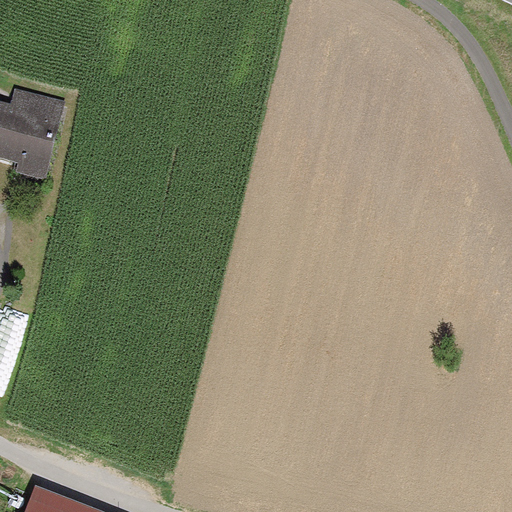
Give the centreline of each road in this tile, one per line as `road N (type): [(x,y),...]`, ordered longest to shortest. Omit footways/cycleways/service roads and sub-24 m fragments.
road 1 (track): [(156,511),(0,446)]
road 2 (unclassified): [(417,0),(484,65),(511,124)]
